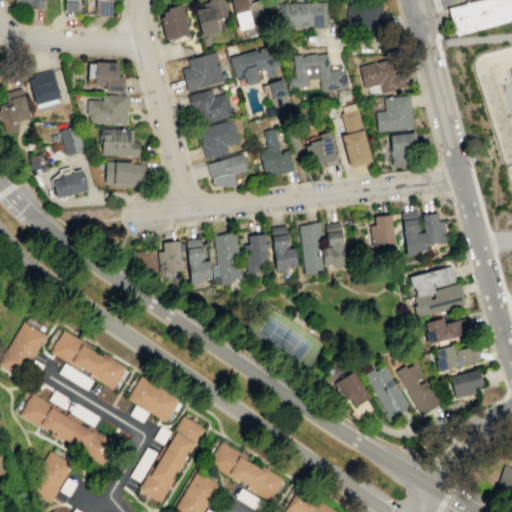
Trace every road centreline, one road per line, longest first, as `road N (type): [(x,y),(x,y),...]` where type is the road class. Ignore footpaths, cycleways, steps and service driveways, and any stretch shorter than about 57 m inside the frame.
road 1 (secondary): [(446,497),(40,221)]
road 2 (secondary): [(0,233),(67,291),(322,472)]
road 3 (residential): [(415,0),(506,352)]
road 4 (residential): [(462,182),(144,215)]
road 5 (residential): [(142,45),(184,210)]
road 6 (residential): [(142,45),(21,39),(0,24)]
